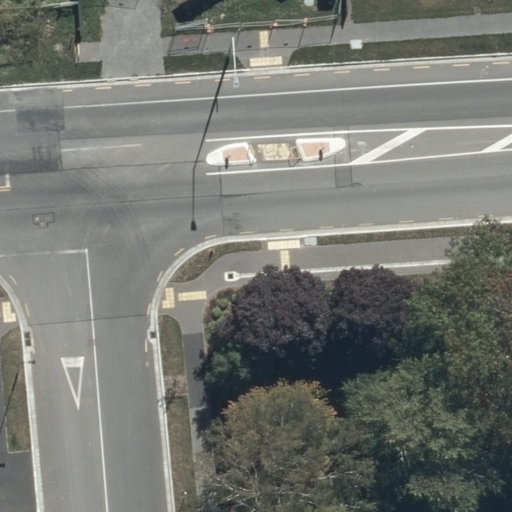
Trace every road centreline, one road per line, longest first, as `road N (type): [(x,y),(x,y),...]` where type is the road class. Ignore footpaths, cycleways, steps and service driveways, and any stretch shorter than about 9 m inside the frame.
road 1 (tertiary): [(511,139),(79,169)]
road 2 (residential): [(79,169),(108,511)]
